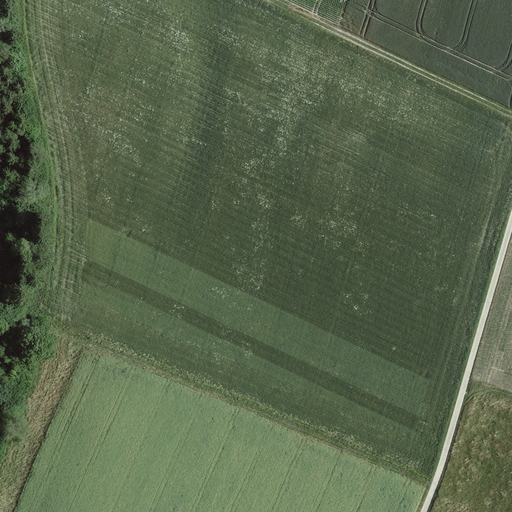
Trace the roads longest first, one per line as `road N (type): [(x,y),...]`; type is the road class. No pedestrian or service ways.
road 1 (unclassified): [(422,511),(511,219)]
road 2 (track): [(269,0),(511,113)]
